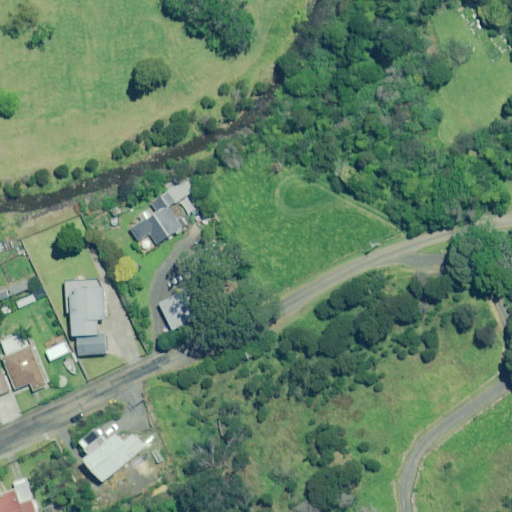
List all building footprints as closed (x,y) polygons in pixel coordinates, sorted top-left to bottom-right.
[(178,205),(187,219),(202,209),(193,195),(197,193),(187,178),(144,205),(150,214),(132,225),(141,240),(151,234),(158,244),(184,227),(172,209),(178,205)] [(27,279),(9,286),(14,297),(31,290),(27,279)] [(78,336),(102,334),(100,320),(109,319),(106,287),(73,290),(78,336)] [(202,318),(191,290),(160,303),(172,330),(202,318)] [(38,301),(35,293),(16,301),(20,309),(38,301)] [(0,354),(0,356),(16,394),(24,391),(23,387),(32,383),(35,391),(49,385),(25,329),(0,339),(0,345),(3,353),(0,354)] [(102,334),(78,336),(80,356),(109,353),(107,333),(102,334)] [(70,352),(65,341),(47,350),(52,361),(70,352)] [(0,394),(12,389),(2,367),(0,367),(0,394)] [(148,447),(137,434),(126,443),(119,434),(89,458),(107,480),(148,447)] [(15,482),(18,490),(0,495),(0,511),(39,511),(28,478),(15,482)] [(63,511),(61,503),(46,508),(46,511),(63,511)]
